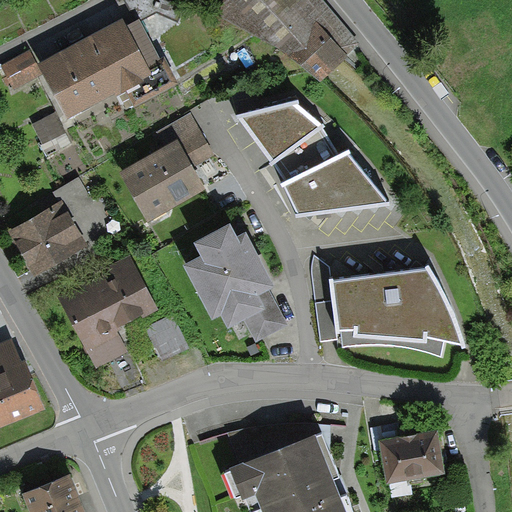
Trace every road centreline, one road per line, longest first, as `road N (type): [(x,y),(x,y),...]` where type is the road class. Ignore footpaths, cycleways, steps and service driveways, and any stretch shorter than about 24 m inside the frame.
road 1 (residential): [(471,397),(216,380),(87,428)]
road 2 (residential): [(511,208),(350,0)]
road 3 (residential): [(0,272),(87,428)]
